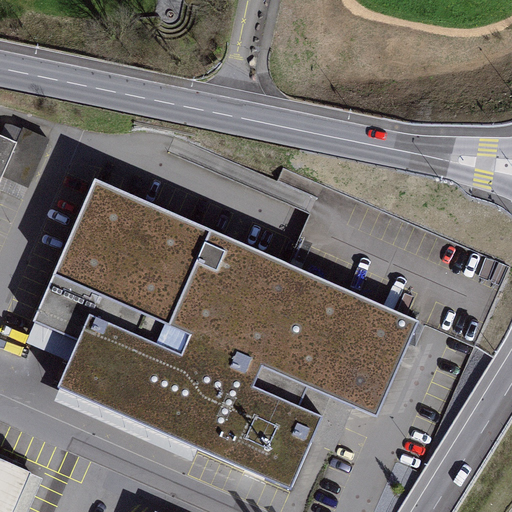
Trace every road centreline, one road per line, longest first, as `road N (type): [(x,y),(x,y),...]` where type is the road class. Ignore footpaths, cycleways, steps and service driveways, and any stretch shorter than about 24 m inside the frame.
road 1 (secondary): [(511,171),(0,68)]
road 2 (secondary): [(511,383),(431,511)]
